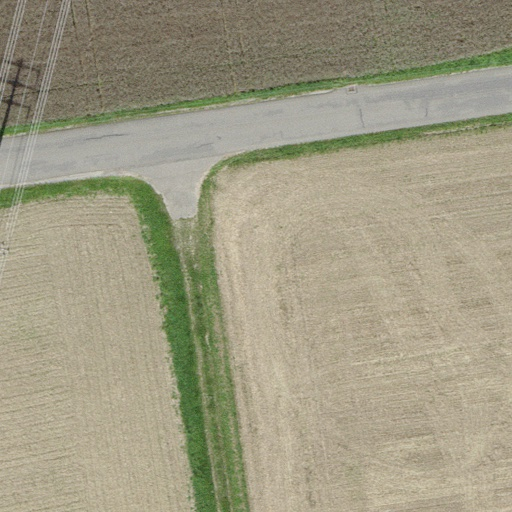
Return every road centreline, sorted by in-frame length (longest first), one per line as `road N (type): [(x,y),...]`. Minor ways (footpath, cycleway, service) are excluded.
road 1 (unclassified): [(511,99),(0,176)]
road 2 (track): [(185,150),(240,511)]
